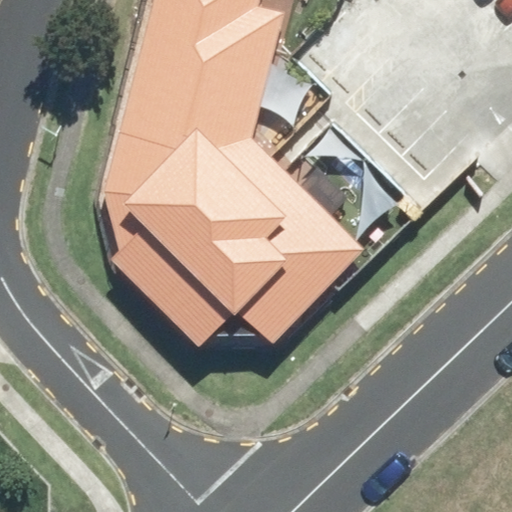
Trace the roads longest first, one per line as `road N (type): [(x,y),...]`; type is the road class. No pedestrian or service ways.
road 1 (residential): [(0,277),(53,357),(199,511)]
road 2 (residential): [(294,511),(511,306)]
